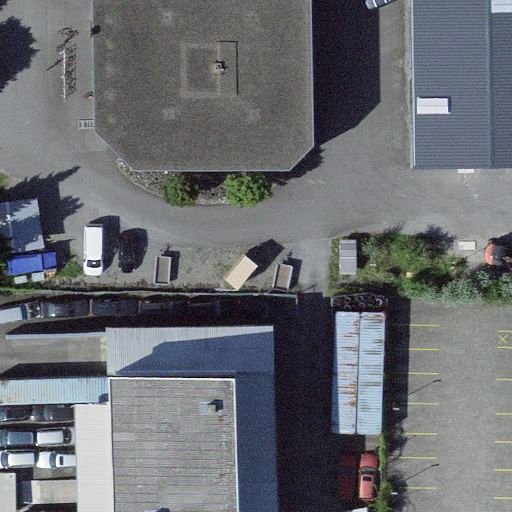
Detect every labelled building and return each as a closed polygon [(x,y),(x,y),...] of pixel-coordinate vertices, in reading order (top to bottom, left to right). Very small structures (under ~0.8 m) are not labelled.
[(102,0),(109,134),(141,166),(301,164),(328,138),(326,0),(102,0)] [(511,0),(415,0),(417,164),(511,162),(511,0)] [(0,240),(38,237),(34,194),(0,197),(0,240)] [(334,427),(384,430),(392,306),(342,303),(334,427)] [(280,511),(276,358),(139,363),(143,511),(280,511)]
